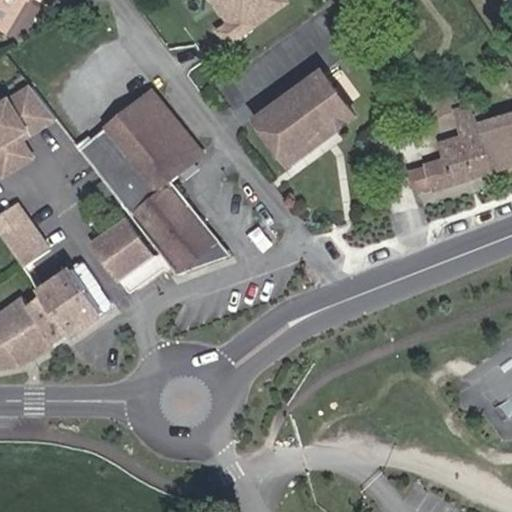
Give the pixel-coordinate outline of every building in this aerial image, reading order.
[(0,24),(7,29),(25,0),(4,0),(0,7),(0,24)] [(287,0),(214,0),(221,10),(224,8),(228,14),(225,15),(229,21),(218,29),(229,44),(288,1),(287,0)] [(337,132),(357,117),(325,72),(265,116),(294,156),(334,127),(337,132)] [(34,90),(0,109),(0,167),(5,176),(34,159),(23,141),(21,137),(29,132),(32,137),(58,121),(34,90)] [(174,180),(205,154),(155,91),(83,149),(132,215),(179,275),(207,265),(201,257),(223,240),(174,180)] [(497,170),(484,123),(485,123),(480,104),(456,110),(465,138),(443,144),(447,159),(429,164),(430,168),(413,174),(418,190),(435,185),(437,190),(497,170)] [(511,165),(511,114),(485,123),(484,123),(497,170),(511,165)] [(293,164),(337,132),(334,127),(294,156),(265,116),(260,119),(293,164)] [(29,132),(21,137),(23,141),(32,137),(29,132)] [(16,204),(0,215),(0,234),(24,268),(49,250),(16,204)] [(119,282),(157,256),(130,218),(93,245),(119,282)] [(207,265),(235,255),(223,240),(201,257),(207,265)] [(74,270),(41,292),(44,296),(72,336),(105,314),(111,310),(113,304),(84,262),(74,270)] [(28,306),(56,346),(72,336),(44,296),(32,304),(28,306)] [(56,346),(28,306),(32,304),(26,297),(0,315),(0,364),(3,369),(21,365),(56,346)]
